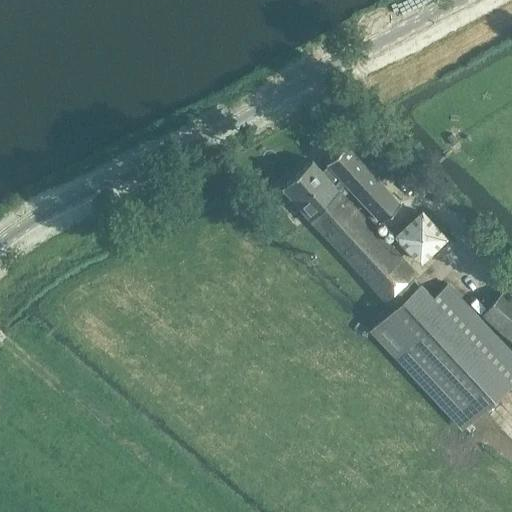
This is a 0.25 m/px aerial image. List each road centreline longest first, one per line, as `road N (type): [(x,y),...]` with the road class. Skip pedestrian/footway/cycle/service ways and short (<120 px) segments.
road 1 (unclassified): [(0,242),(49,205),(236,122),(458,0)]
road 2 (track): [(319,75),(511,276)]
